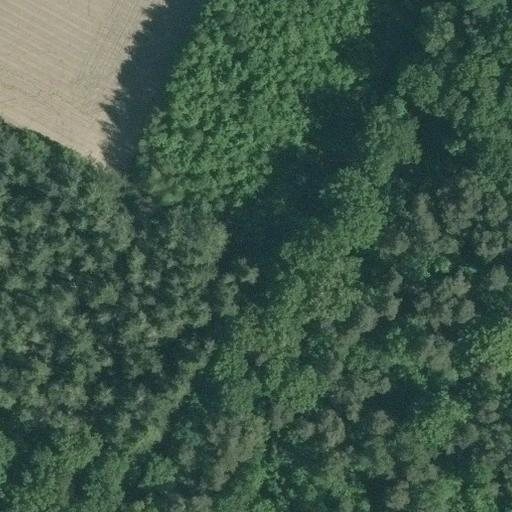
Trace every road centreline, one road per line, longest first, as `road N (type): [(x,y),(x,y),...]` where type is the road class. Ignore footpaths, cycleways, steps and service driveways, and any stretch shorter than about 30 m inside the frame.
road 1 (track): [(252,317),(412,78),(454,0)]
road 2 (track): [(117,511),(175,442),(252,317)]
